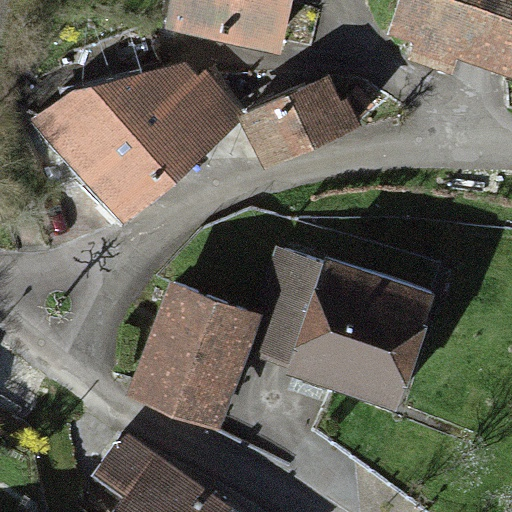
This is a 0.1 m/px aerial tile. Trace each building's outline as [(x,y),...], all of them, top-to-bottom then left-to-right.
[(175,0),(169,34),(277,54),(287,0),(175,0)] [(511,0),(412,0),(404,39),(511,63),(511,0)] [(244,105),(264,144),(351,100),(331,62),(244,105)] [(41,124),(116,215),(233,111),(200,75),(73,78),(41,124)] [(302,248),(270,351),(388,387),(420,284),(302,248)] [(170,277),(129,380),(214,413),(255,310),(170,277)] [(130,488),(112,511),(241,511),(134,441),(109,475),(130,488)]
